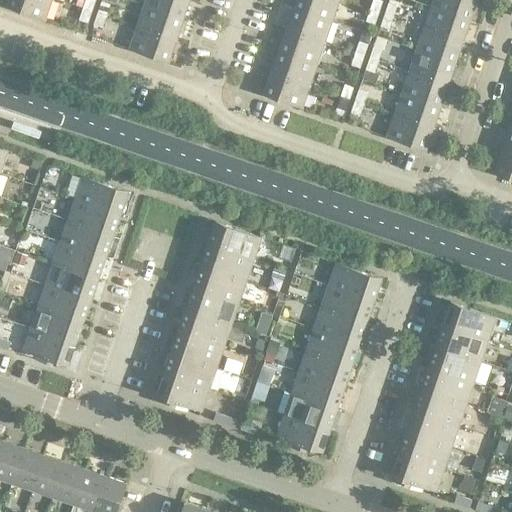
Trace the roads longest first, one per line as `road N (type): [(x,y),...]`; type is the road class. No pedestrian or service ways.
road 1 (residential): [(462,184),(419,182),(242,125),(209,94),(0,26)]
road 2 (residential): [(332,503),(399,305)]
road 3 (unclassified): [(332,503),(172,446)]
road 4 (residential): [(462,184),(511,32)]
road 5 (residential): [(100,418),(148,278)]
